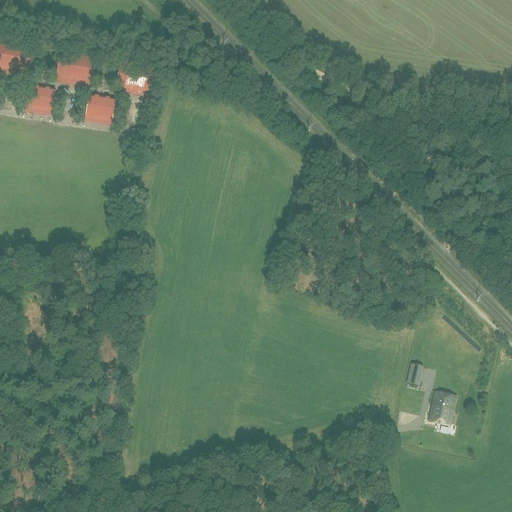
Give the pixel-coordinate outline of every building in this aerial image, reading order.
[(0,69),(31,75),(35,50),(0,44),(0,69)] [(91,84),(95,61),(95,59),(60,54),(56,79),(91,84)] [(152,94),(155,71),(156,69),(120,63),(117,89),(152,94)] [(51,113),(55,90),(29,86),(26,109),(51,113)] [(111,122),(115,99),(89,95),(86,118),(111,122)] [(435,393),(429,417),(450,422),(455,398),(435,393)]
